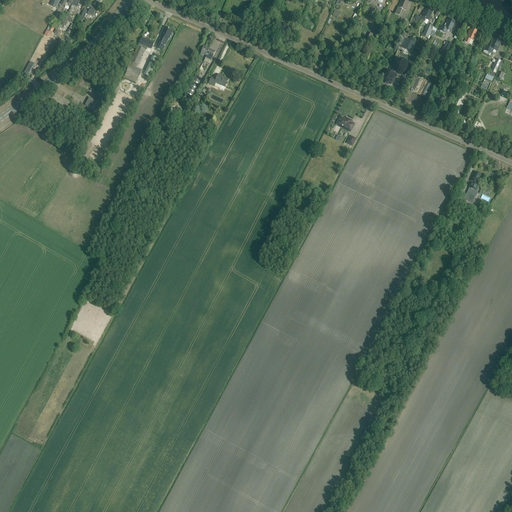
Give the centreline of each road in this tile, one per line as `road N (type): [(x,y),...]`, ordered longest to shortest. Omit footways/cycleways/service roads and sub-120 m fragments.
road 1 (unclassified): [(511,163),(145,0)]
road 2 (tertiary): [(0,118),(86,49),(130,0)]
